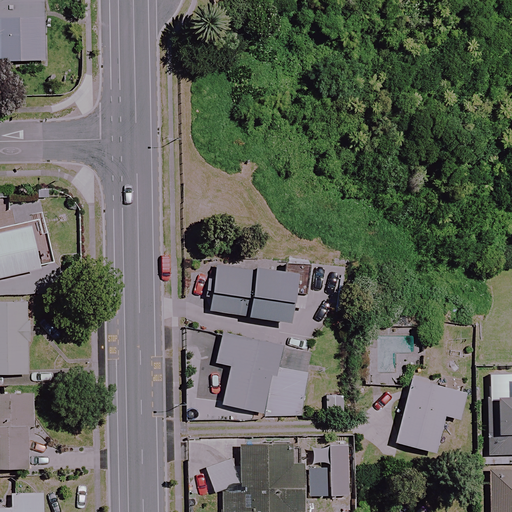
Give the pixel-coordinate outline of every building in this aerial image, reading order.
[(0,0),(0,63),(45,62),(42,0),(0,0)] [(0,278),(40,270),(31,226),(0,233),(0,278)] [(304,298),(307,269),(293,267),(292,276),(215,267),(209,313),(290,323),(293,296),(304,298)] [(0,375),(26,375),(26,341),(29,341),(29,321),(26,321),(26,303),(0,303),(0,375)] [(274,379),(276,368),(279,347),(221,338),(216,364),(230,366),(223,407),(264,413),(269,378),(274,379)] [(511,358),(495,357),(494,368),(499,368),(499,376),(511,376),(511,358)] [(269,378),(264,413),(300,419),(307,373),(276,368),(274,379),(269,378)] [(464,394),(411,381),(396,444),(434,453),(443,416),(458,420),(464,394)] [(30,430),(30,396),(0,396),(0,469),(27,470),(27,430),(30,430)] [(511,399),(489,399),(489,456),(511,456),(511,399)] [(300,511),(301,511),(305,511),(305,455),(301,455),(301,446),(244,446),(244,442),(186,442),(186,463),(192,463),(192,492),(224,492),(223,511),(300,511)] [(343,493),(341,464),(316,466),(318,494),(343,493)] [(511,511),(511,476),(489,477),(490,511),(511,511)] [(42,511),(43,494),(11,494),(12,509),(0,509),(0,511),(42,511)]
